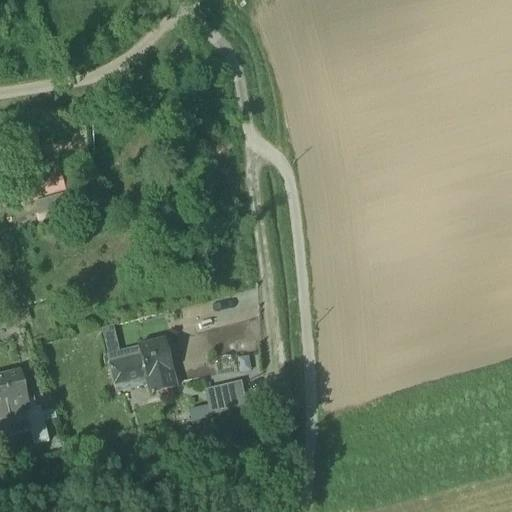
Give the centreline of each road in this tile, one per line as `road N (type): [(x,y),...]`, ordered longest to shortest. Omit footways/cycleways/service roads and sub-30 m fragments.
road 1 (unclassified): [(179,6),(234,70),(245,138),(287,170),(312,411),(303,511)]
road 2 (unclassified): [(0,94),(103,79),(146,52),(179,6)]
road 3 (track): [(245,138),(270,318)]
